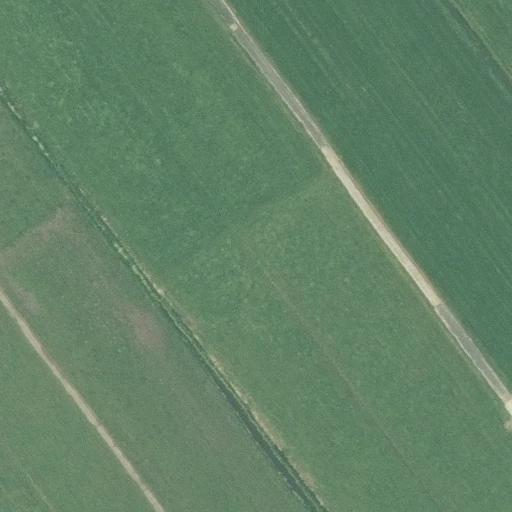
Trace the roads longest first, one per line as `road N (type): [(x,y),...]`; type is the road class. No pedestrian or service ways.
road 1 (track): [(511,405),(209,0)]
road 2 (track): [(158,511),(0,297)]
